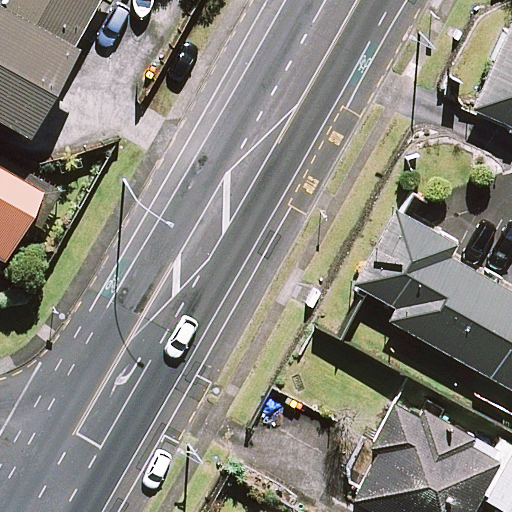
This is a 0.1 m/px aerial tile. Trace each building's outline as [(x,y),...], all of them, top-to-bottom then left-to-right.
[(100,0),(0,0),(0,118),(26,133),(100,0)] [(511,25),(484,80),(511,93),(511,25)] [(0,167),(0,258),(4,261),(42,190),(0,167)] [(511,252),(395,192),(349,282),(511,366),(511,252)] [(500,458),(394,399),(342,493),(375,511),(470,511),(479,496),(510,511),(511,511),(511,442),(509,441),(500,458)]
